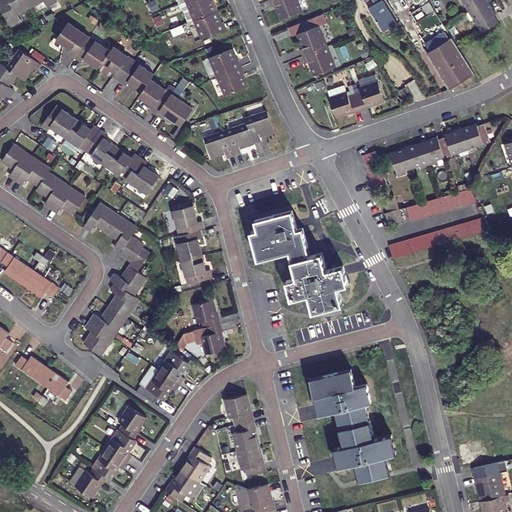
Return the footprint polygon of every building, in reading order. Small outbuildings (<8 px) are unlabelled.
[(12,15),(26,7),(21,0),(0,0),(0,14),(7,27),(16,21),(12,15)] [(182,0),(178,2),(186,20),(208,11),(203,0),(182,0)] [(302,8),(299,0),(273,0),(274,2),(279,1),(280,6),(279,6),(283,15),(302,8)] [(373,0),(375,2),(368,6),(383,31),(397,22),(383,0),(373,0)] [(462,0),(482,33),(499,22),(495,16),(498,14),(488,0),(462,0)] [(213,23),(208,11),(186,20),(193,39),(218,29),(215,22),(213,23)] [(410,20),(402,26),(410,39),(418,33),(410,20)] [(453,39),(441,21),(434,25),(444,40),(447,38),(448,42),(453,39)] [(303,45),(306,53),(330,44),(321,22),(302,30),(305,39),(306,39),(308,44),(303,45)] [(154,79),(113,51),(109,55),(67,27),(56,43),(70,53),(68,57),(80,65),(83,62),(98,72),(102,67),(115,76),(113,80),(120,85),(126,89),(129,85),(143,95),(139,100),(153,110),(151,113),(157,117),(164,122),(166,119),(182,129),(193,112),(151,84),(154,79)] [(314,62),(317,72),(337,64),(330,44),(306,53),(308,60),(313,58),(315,61),(314,62)] [(449,90),(474,74),(458,48),(457,45),(431,61),(449,90)] [(201,58),(209,77),(233,68),(230,61),(228,62),(224,50),(201,58)] [(7,73),(0,67),(0,102),(3,98),(9,101),(13,95),(7,91),(15,79),(23,84),(32,72),(36,75),(40,68),(20,54),(7,73)] [(236,75),(233,68),(209,77),(217,96),(238,88),(234,76),(236,75)] [(335,119),(352,113),(353,114),(368,109),(367,107),(384,102),(378,83),(361,89),(361,90),(346,95),(346,94),(329,100),(335,119)] [(106,139),(93,129),(90,133),(55,109),(41,129),(49,134),(51,131),(147,197),(159,180),(144,170),(147,167),(135,158),(132,161),(104,143),(106,139)] [(275,133),(271,125),(270,123),(266,115),(246,122),(248,126),(204,141),(211,160),(226,155),(227,160),(234,157),(242,155),(240,150),(254,146),(262,143),(260,139),(275,133)] [(491,141),(485,122),(472,128),(471,125),(469,125),(461,128),(467,146),(475,143),(476,146),(491,141)] [(461,128),(452,131),(453,134),(440,138),(446,157),(461,152),(460,148),(467,146),(461,128)] [(440,159),(446,157),(440,138),(439,136),(429,139),(429,141),(423,144),(430,164),(431,165),(440,161),(440,159)] [(430,164),(423,144),(417,146),(416,143),(407,147),(413,167),(414,168),(420,165),(421,168),(431,165),(430,164)] [(407,170),(414,168),(413,167),(407,147),(400,149),(397,150),(398,152),(391,155),(398,176),(407,173),(407,170)] [(58,217),(62,211),(74,218),(85,202),(48,177),(50,174),(14,149),(2,166),(13,174),(9,180),(21,189),(26,182),(38,191),(37,193),(49,202),(44,208),(58,217)] [(378,158),(375,152),(362,157),(367,169),(369,175),(372,182),(374,188),(377,195),(389,190),(385,177),(382,171),(380,164),(378,158)] [(414,206),(407,208),(411,222),(418,219),(424,217),(431,215),(437,214),(444,211),(451,209),(457,207),(459,207),(464,205),(470,203),(477,201),(473,188),(466,190),(460,192),(453,194),(446,196),(445,196),(440,198),(433,200),(427,202),(420,204),(414,206)] [(403,220),(396,196),(385,200),(389,213),(387,213),(391,224),(403,220)] [(136,233),(137,232),(100,207),(90,222),(87,227),(85,231),(91,235),(96,228),(118,244),(114,250),(120,255),(121,255),(121,256),(133,265),(131,267),(123,280),(116,275),(111,282),(117,286),(112,294),(118,298),(111,308),(103,320),(96,315),(91,323),(87,329),(93,334),(86,345),(102,357),(139,302),(134,298),(147,278),(139,272),(154,250),(147,245),(149,242),(136,233)] [(205,232),(203,224),(197,226),(193,209),(175,213),(182,238),(178,239),(191,286),(213,281),(211,272),(207,273),(199,242),(203,241),(201,233),(205,232)] [(290,254),(296,280),(287,282),(292,300),(308,296),(313,314),(342,306),(338,288),(347,285),(343,268),(327,272),(322,255),(310,258),(303,229),(297,231),(292,212),(256,222),(258,231),(251,233),(259,261),(290,254)] [(389,243),(393,256),(399,254),(405,252),(412,250),(418,248),(424,246),(430,244),(436,242),(442,240),(448,238),(455,236),(461,234),(468,232),(474,230),(487,226),(485,218),(483,213),(477,215),(473,217),(470,217),(464,219),(457,221),(451,223),(445,225),(439,227),(432,229),(429,230),(426,231),(420,233),(414,235),(408,237),(402,239),(395,241),(389,243)] [(22,239),(17,235),(13,241),(17,245),(22,239)] [(3,270),(21,283),(31,270),(6,251),(0,259),(0,260),(7,266),(3,270)] [(55,289),(31,270),(21,283),(38,297),(42,292),(49,297),(55,289)] [(212,298),(193,303),(199,327),(204,326),(220,322),(218,314),(217,315),(212,298)] [(184,331),(176,344),(182,348),(187,341),(195,339),(197,343),(203,341),(206,353),(225,348),(220,330),(222,329),(220,322),(204,326),(199,327),(193,329),(184,331)] [(11,333),(0,324),(0,344),(7,351),(13,342),(8,337),(11,333)] [(147,390),(164,401),(173,389),(176,392),(185,380),(181,377),(189,364),(173,352),(147,390)] [(21,365),(43,382),(53,369),(37,356),(33,361),(27,357),(21,365)] [(70,382),(53,369),(43,382),(66,400),(73,392),(67,387),(70,382)] [(346,447),(337,449),(341,467),(358,463),(362,481),(391,474),(387,456),(397,454),(393,436),(375,440),(366,405),(371,404),(367,386),(355,389),(351,371),(311,381),(321,417),(337,412),(346,447)] [(40,399),(47,404),(53,396),(47,391),(40,399)] [(26,406),(32,398),(26,394),(20,402),(26,406)] [(247,395),(227,400),(231,419),(234,418),(236,426),(255,421),(253,413),(252,413),(247,395)] [(102,456),(123,469),(132,456),(128,454),(136,441),(133,439),(138,433),(137,432),(147,418),(130,407),(120,421),(125,424),(102,456)] [(255,421),(236,426),(238,434),(235,434),(240,452),(260,447),(256,430),(257,429),(255,421)] [(213,459),(197,447),(192,454),(193,454),(182,470),(200,482),(211,465),(209,464),(213,459)] [(260,447),(240,452),(244,470),(247,469),(249,476),(268,472),(266,464),(265,464),(260,447)] [(122,470),(123,469),(102,456),(90,474),(86,472),(77,486),(93,497),(102,483),(103,483),(107,477),(110,479),(118,468),(122,470)] [(200,482),(182,470),(172,485),(171,484),(166,490),(183,502),(187,497),(189,498),(200,482)] [(475,478),(481,501),(506,495),(501,473),(475,478)] [(269,485),(248,490),(253,509),(256,508),(257,511),(272,511),(277,511),(275,502),(273,503),(269,485)] [(93,497),(77,486),(76,487),(92,498),(93,497)] [(509,502),(508,495),(506,495),(481,501),(483,511),(505,511),(504,503),(509,502)]
